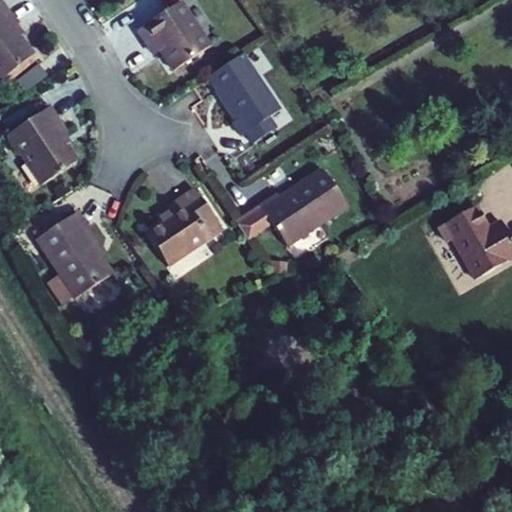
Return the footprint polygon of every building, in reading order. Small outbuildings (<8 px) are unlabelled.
[(18,24),(0,2),(0,83),(34,55),(13,29),(18,24)] [(174,72),(211,48),(181,3),(137,32),(146,46),(153,41),(160,52),(174,72)] [(160,52),(153,41),(146,46),(154,57),(160,52)] [(38,59),(34,55),(0,83),(0,85),(3,89),(38,59)] [(279,112),(242,56),(208,79),(236,121),(231,123),(241,137),(244,135),(270,118),(279,112)] [(8,136),(42,187),(77,162),(66,146),(61,138),(67,135),(49,108),(8,136)] [(277,129),(270,118),(244,135),(252,147),(277,129)] [(72,142),(67,135),(61,138),(66,146),(72,142)] [(286,248),(346,207),(322,171),(280,199),(277,196),(260,208),(286,248)] [(145,234),(167,267),(222,230),(195,190),(168,208),(169,210),(173,215),(161,223),(145,234)] [(488,230),(475,207),(439,229),(447,244),(452,240),(466,263),(472,260),(482,277),(507,262),(506,261),(511,258),(511,241),(501,223),(488,230)] [(173,215),(169,210),(158,218),(161,223),(173,215)] [(77,213),(36,242),(75,300),(113,274),(82,230),(87,227),(77,213)] [(482,277),(472,260),(466,263),(476,281),(482,277)]
